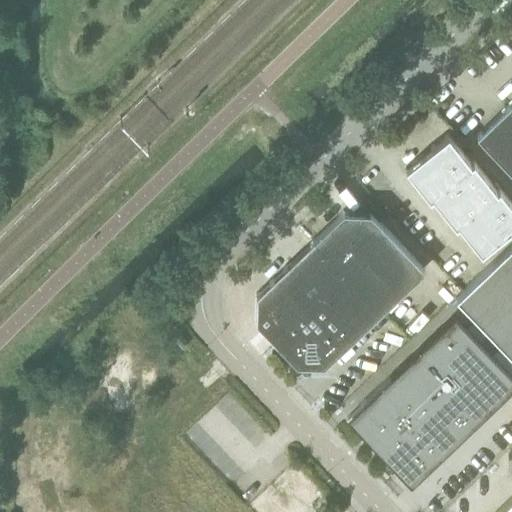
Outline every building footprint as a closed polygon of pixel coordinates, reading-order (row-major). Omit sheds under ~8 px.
[(511,100),(476,134),(511,172),(511,100)] [(430,199),(432,197),(431,196),(472,164),(471,162),(448,133),(430,147),(404,167),(430,199)] [(473,160),(471,162),(472,164),(431,196),(432,197),(456,226),(458,224),(457,223),(498,191),(496,189),(473,160)] [(457,223),(458,224),(481,253),(506,233),(506,232),(511,226),(511,204),(499,187),(496,189),(498,191),(457,223)] [(343,210),(313,238),(347,272),(382,308),(424,268),(370,211),(356,224),(343,210)] [(255,320),(276,342),(347,272),(313,238),(256,293),(255,320)] [(511,242),(456,296),(511,355),(511,242)] [(382,308),(347,272),(276,342),(296,363),(324,364),(382,308)] [(140,306),(135,301),(133,298),(127,304),(130,306),(134,311),(140,306)] [(511,375),(454,314),(347,416),(402,474),(412,465),(420,474),(511,385),(511,375)] [(122,346),(92,374),(111,394),(122,406),(152,378),(122,346)] [(58,408),(57,412),(117,415),(117,410),(122,406),(111,394),(92,374),(58,408)] [(113,475),(112,504),(196,424),(152,378),(122,406),(117,410),(117,415),(115,445),(113,475)] [(57,412),(56,442),(115,445),(117,415),(57,412)] [(259,511),(270,502),(196,424),(112,504),(112,505),(111,511),(259,511)] [(56,442),(54,472),(113,475),(115,445),(56,442)] [(54,472),(52,502),(112,505),(112,504),(113,475),(54,472)] [(511,511),(511,496),(495,511),(511,511)] [(52,502),(51,511),(111,511),(112,505),(52,502)]
